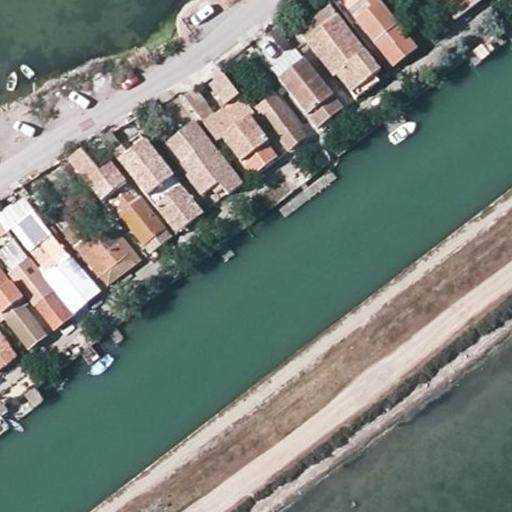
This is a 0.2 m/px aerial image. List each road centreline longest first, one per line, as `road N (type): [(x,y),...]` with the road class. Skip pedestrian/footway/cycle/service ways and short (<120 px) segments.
road 1 (track): [(511,271),(200,511)]
road 2 (residential): [(0,181),(266,0)]
